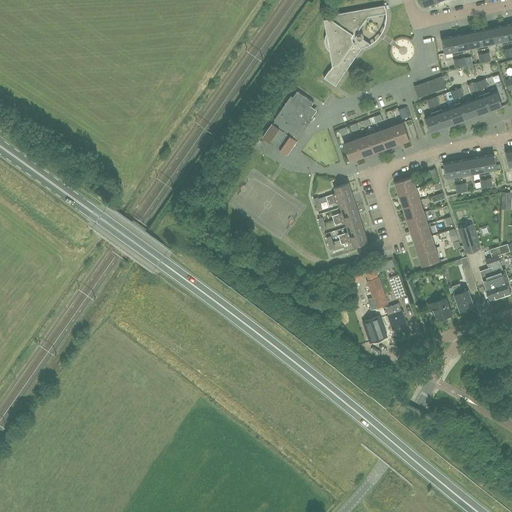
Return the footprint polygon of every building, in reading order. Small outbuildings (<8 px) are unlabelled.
[(336,86),(362,48),(365,47),(366,46),(369,45),(371,44),(363,39),(364,38),(364,37),(364,36),(364,35),(363,35),(363,34),(362,33),(361,33),(360,32),(359,30),(369,17),(387,14),(386,10),(385,5),(325,16),(328,33),(327,33),(326,34),(326,35),(326,36),(325,37),(325,38),(325,39),(325,40),(325,41),(325,42),(325,43),(325,45),(326,46),(326,47),(327,48),(327,49),(328,49),(329,50),(330,51),(330,52),(331,51),(333,64),(324,77),(336,86)] [(508,40),(504,25),(492,28),(495,43),(502,41),(503,44),(508,43),(508,40)] [(495,43),(492,28),(479,30),(483,48),(489,47),(488,44),(495,43)] [(467,33),(470,48),(477,47),(477,50),(483,48),(479,30),(467,33)] [(470,48),(467,33),(454,35),(458,53),(463,52),(463,50),(463,49),(470,48)] [(454,35),(442,38),(445,53),(452,52),(453,54),(458,53),(454,35)] [(440,89),(446,87),(442,76),(436,78),(440,89)] [(436,78),(431,80),(435,91),(440,89),(436,78)] [(480,81),(482,88),(488,87),(485,79),(485,78),(480,81)] [(435,91),(431,80),(426,82),(430,93),(435,91)] [(482,88),(480,81),(474,82),(477,90),(482,88)] [(420,84),(424,95),(430,93),(426,82),(420,84)] [(420,84),(416,85),(414,86),(418,97),(424,95),(420,84)] [(455,89),(458,97),(464,95),(461,87),(455,89)] [(314,102),(297,91),(293,97),(291,96),(262,137),(287,155),(297,141),(295,139),(306,125),(308,126),(314,117),(312,116),(314,113),(314,108),(311,106),(314,102)] [(490,94),(490,91),(484,93),(490,110),(503,106),(498,91),(490,94)] [(478,114),(490,110),(484,93),(479,95),(480,98),(473,100),(478,114)] [(437,96),(432,98),(435,106),(440,104),(437,96)] [(435,106),(432,98),(426,100),(429,108),(435,106)] [(473,100),(466,103),(461,104),(466,119),(478,114),(473,100)] [(454,123),(466,119),(461,104),(460,102),(455,104),(456,106),(449,109),(454,123)] [(402,119),(408,117),(405,108),(398,110),(402,119)] [(443,111),(442,108),(436,110),(442,127),(454,123),(449,109),(443,111)] [(430,132),(442,127),(436,110),(431,112),(432,115),(425,118),(430,132)] [(398,144),(410,140),(403,122),(391,126),(398,144)] [(386,148),(398,144),(391,126),(379,130),(386,148)] [(374,152),(386,148),(379,130),(368,135),(374,152)] [(362,157),(374,152),(368,135),(356,139),(362,157)] [(350,161),(362,157),(356,139),(344,143),(350,161)] [(495,153),(482,156),(485,171),(484,171),(485,174),(490,173),(490,170),(498,168),(495,153)] [(485,171),(482,156),(470,158),(472,173),(475,173),(479,172),(480,175),(485,174),(484,171),(485,171)] [(460,176),(472,173),(470,158),(457,161),(460,176)] [(460,176),(457,161),(444,163),(447,178),(454,177),(454,180),(460,179),(459,176),(460,176)] [(399,194),(417,189),(413,176),(395,182),(399,194)] [(328,201),(352,193),(349,183),(334,187),(336,193),(326,196),(328,201)] [(403,206),(420,200),(417,189),(399,194),(403,206)] [(511,202),(511,192),(502,192),(502,202),(511,202)] [(355,203),(352,193),(328,201),(329,205),(339,202),(341,207),(355,203)] [(424,212),(423,207),(420,200),(403,206),(407,218),(424,212)] [(334,220),(358,212),(355,203),(341,207),(343,212),(332,215),(334,220)] [(362,222),(358,212),(334,220),(335,225),(345,221),(347,227),(362,222)] [(410,230),(428,224),(424,212),(407,218),(410,230)] [(340,240),(365,232),(362,222),(347,227),(349,232),(339,235),(340,240)] [(414,242),(432,236),(428,224),(410,230),(414,242)] [(467,253),(481,248),(473,224),(459,228),(467,253)] [(368,242),(365,232),(340,240),(342,244),(352,241),(354,246),(368,242)] [(418,254),(436,248),(432,236),(414,242),(418,254)] [(499,273),(497,268),(496,265),(501,263),(498,255),(502,254),(499,246),(489,250),(495,265),(492,269),(492,270),(501,296),(511,293),(504,271),(499,273)] [(422,266),(440,260),(436,248),(418,254),(422,266)] [(386,266),(396,263),(395,261),(394,257),(384,260),(386,266)] [(470,267),(467,258),(467,257),(461,259),(464,269),(462,269),(470,292),(478,290),(470,267)] [(491,266),(492,269),(495,265),(492,257),(487,258),(485,259),(488,267),(491,266)] [(492,270),(492,269),(491,266),(488,267),(483,269),(488,285),(485,286),(490,300),(501,296),(492,270)] [(436,279),(443,276),(440,269),(439,267),(436,268),(437,270),(433,271),(436,279)] [(349,275),(351,282),(353,287),(357,286),(355,282),(359,281),(359,280),(363,278),(360,270),(349,274),(348,274),(349,275)] [(389,278),(397,299),(405,296),(398,275),(389,278)] [(366,279),(372,297),(367,299),(371,310),(389,304),(379,277),(374,279),(373,276),(366,279)] [(462,291),(459,284),(452,286),(452,287),(449,289),(451,294),(454,293),(455,294),(460,310),(474,306),(468,289),(462,291)] [(451,314),(445,298),(428,304),(431,310),(434,309),(438,318),(451,314)] [(401,311),(399,304),(386,308),(395,334),(408,329),(402,311),(401,311)] [(378,310),(369,312),(361,315),(364,321),(371,342),(387,336),(380,316),(378,310)]
